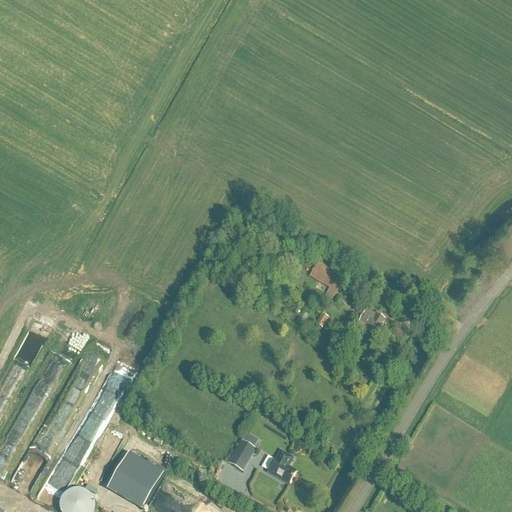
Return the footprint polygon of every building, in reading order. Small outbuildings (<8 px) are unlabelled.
[(319,264),(310,279),(329,290),(325,297),(332,300),(342,283),(332,276),(334,273),(319,264)] [(310,298),(317,291),(309,283),(311,281),(303,273),(294,281),(310,298)] [(378,338),(383,328),(381,327),(384,321),(362,308),(357,315),(360,317),(358,321),(360,322),(357,328),(370,335),(371,334),(378,338)] [(322,315),(316,326),(322,330),(329,319),(322,315)] [(57,331),(73,338),(76,330),(61,323),(57,331)] [(22,412),(30,409),(27,401),(19,404),(22,412)] [(232,451),(225,462),(229,464),(232,467),(242,473),(255,451),(254,450),(258,443),(246,435),(242,443),(236,453),(232,451)] [(295,472),(287,468),(292,459),(279,452),(275,460),(267,474),(287,486),(295,472)] [(252,477),(259,465),(252,461),(245,473),(252,477)] [(102,482),(95,497),(123,511),(129,511),(141,491),(122,481),(117,490),(102,482)] [(268,489),(271,484),(265,481),(262,486),(268,489)]
